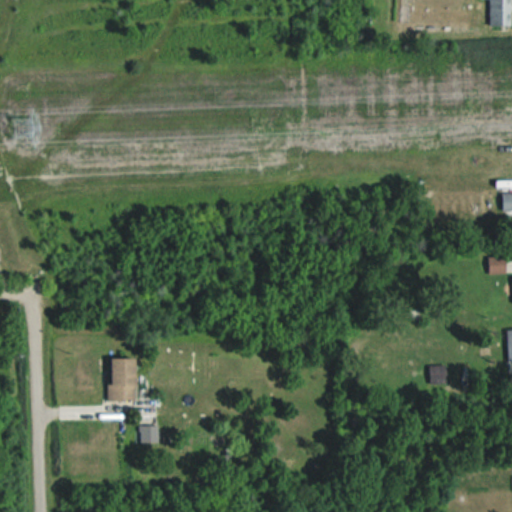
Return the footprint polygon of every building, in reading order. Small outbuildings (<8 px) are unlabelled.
[(511,24),(511,0),(489,0),(489,24),(511,24)] [(501,210),(511,209),(511,192),(501,192),(501,210)] [(505,256),(488,256),(488,273),(505,273),(505,256)] [(138,358),(109,358),(109,400),(138,400),(138,358)] [(446,364),(429,364),(429,384),(446,384),(446,364)]
